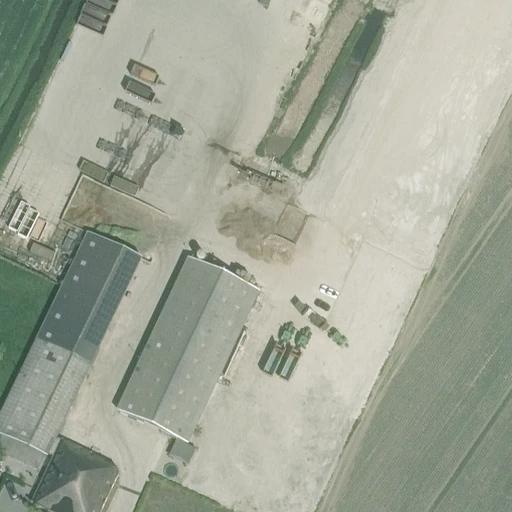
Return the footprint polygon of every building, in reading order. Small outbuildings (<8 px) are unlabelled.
[(86,9),(70,44),(89,54),(106,18),(86,9)] [(140,31),(143,13),(122,9),(119,27),(140,31)] [(88,234),(36,342),(0,417),(0,432),(51,457),(78,395),(91,368),(143,260),(88,234)] [(192,261),(120,413),(186,445),(258,292),(192,261)] [(306,291),(331,302),(338,285),(313,274),(306,291)] [(136,348),(149,317),(138,312),(126,344),(136,348)] [(106,461),(61,440),(55,453),(30,505),(46,511),(100,511),(118,473),(103,467),(106,461)] [(178,442),(170,457),(188,466),(195,450),(178,442)]
